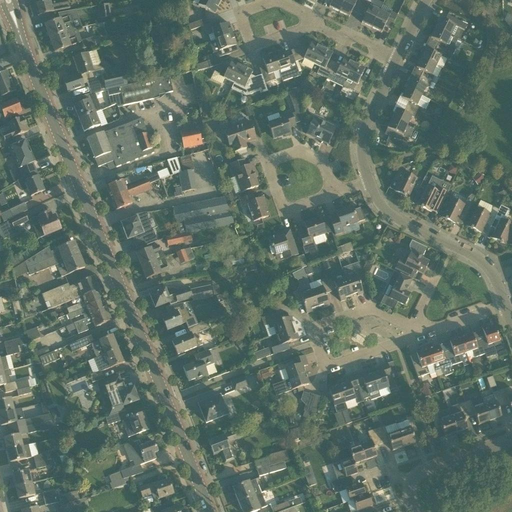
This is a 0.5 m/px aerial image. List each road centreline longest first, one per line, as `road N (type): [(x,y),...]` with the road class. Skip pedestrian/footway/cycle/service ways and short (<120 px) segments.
road 1 (tertiary): [(13,17),(207,511)]
road 2 (residential): [(503,304),(491,270),(390,217),(368,181)]
road 3 (residential): [(511,437),(411,471),(402,482),(409,511)]
road 4 (residential): [(319,27),(255,43),(240,14),(273,1)]
road 5 (residential): [(335,191),(284,207),(271,167),(303,152)]
road 6 (residential): [(368,181),(362,130),(395,59)]
road 7 (residential): [(318,347),(329,318),(371,304),(411,326)]
